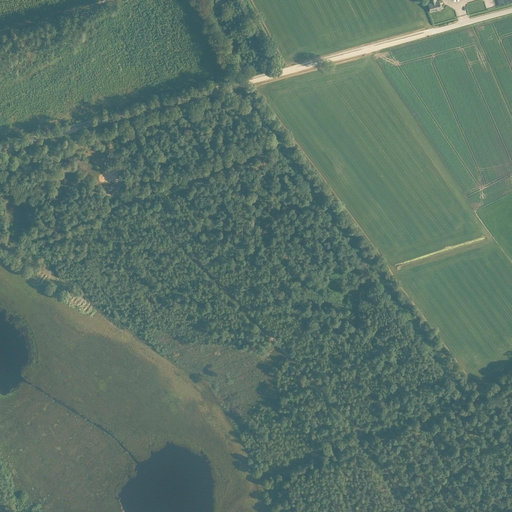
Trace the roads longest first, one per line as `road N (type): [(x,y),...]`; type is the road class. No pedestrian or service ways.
road 1 (track): [(411,511),(357,427),(139,201),(14,255),(0,246)]
road 2 (track): [(470,395),(239,84)]
road 3 (track): [(0,147),(239,84)]
road 4 (track): [(239,84),(437,31)]
road 5 (track): [(139,201),(281,139)]
